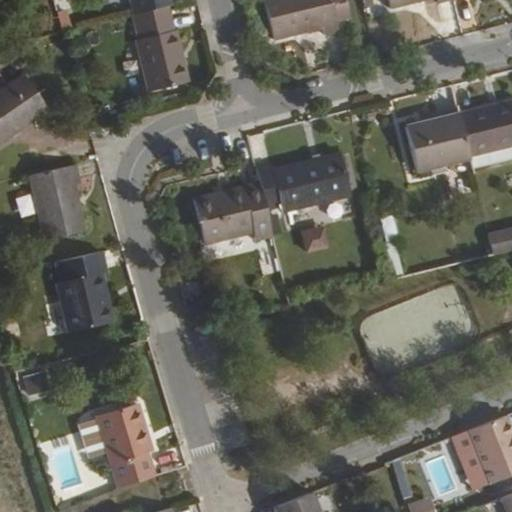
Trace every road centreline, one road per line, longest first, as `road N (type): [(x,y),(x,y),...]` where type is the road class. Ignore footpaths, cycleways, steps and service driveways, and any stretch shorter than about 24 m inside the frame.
road 1 (residential): [(246,106),(147,144),(127,180),(128,208),(217,507)]
road 2 (residential): [(511,387),(217,507)]
road 3 (residential): [(246,106),(511,47)]
